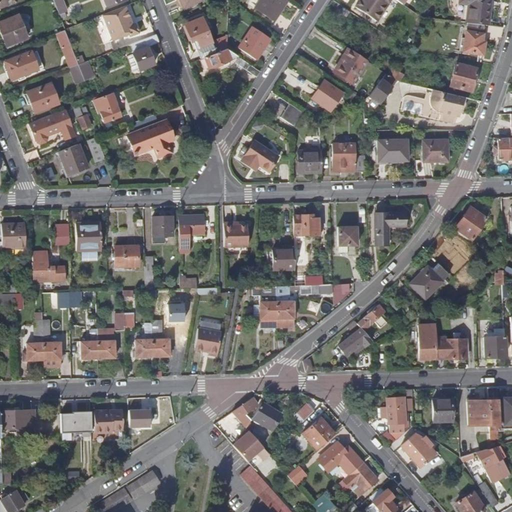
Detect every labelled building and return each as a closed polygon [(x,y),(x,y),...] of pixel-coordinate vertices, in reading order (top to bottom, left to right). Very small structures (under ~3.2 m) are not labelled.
[(52,0),(60,21),(67,18),(59,0),(52,0)] [(125,0),(102,0),(106,9),(126,1),(125,0)] [(180,0),(184,9),(203,1),(202,0),(180,0)] [(289,2),(286,0),(260,0),(255,8),(275,22),(289,2)] [(393,0),(362,0),(357,8),(378,22),(393,0)] [(486,25),(488,25),(491,0),(459,0),(459,2),(472,3),(470,23),(486,25)] [(353,13),(345,8),(344,7),(340,13),(349,19),(353,13)] [(126,8),(101,17),(103,20),(127,11),(126,8)] [(132,24),(127,11),(103,20),(95,23),(103,44),(127,34),(129,37),(138,33),(134,23),(132,24)] [(15,17),(0,23),(0,38),(4,49),(25,41),(15,17)] [(200,60),(208,57),(226,49),(227,41),(213,47),(202,19),(184,26),(190,41),(192,40),(200,60)] [(486,25),(470,23),(468,23),(464,50),(483,53),(486,41),(483,41),(486,25)] [(269,40),(252,29),(238,49),(255,61),(269,40)] [(65,31),(56,35),(70,68),(78,65),(65,31)] [(158,43),(155,35),(143,40),(145,45),(150,46),(158,43)] [(143,40),(128,45),(131,51),(145,45),(143,40)] [(132,55),(138,71),(154,65),(147,49),(132,55)] [(226,49),(208,57),(212,67),(226,61),(226,60),(235,56),(226,49)] [(367,62),(350,51),(335,75),(351,86),(367,62)] [(37,71),(30,53),(3,63),(10,82),(37,71)] [(256,79),(260,73),(241,60),(239,63),(244,66),(242,69),(256,79)] [(470,91),(477,70),(455,63),(448,84),(470,91)] [(84,81),(78,65),(70,68),(76,84),(84,81)] [(385,74),(391,78),(395,72),(387,67),(383,73),(385,74)] [(393,79),(396,81),(397,82),(400,75),(395,72),(391,78),(393,79)] [(391,78),(385,74),(369,98),(379,105),(396,81),(393,79),(391,78)] [(322,83),(311,98),(330,111),(341,95),(322,83)] [(33,115),(57,105),(49,84),(25,94),(33,115)] [(463,98),(433,90),(430,100),(430,102),(430,104),(431,107),(432,109),(433,111),(434,112),(436,113),(438,114),(441,117),(440,121),(454,125),(456,116),(455,116),(456,112),(460,113),(463,98)] [(112,111),(103,114),(101,115),(104,125),(121,119),(112,96),(107,98),(112,111)] [(98,101),(103,114),(112,111),(107,98),(98,101)] [(303,113),(290,104),(281,118),(294,127),(303,113)] [(80,131),(89,127),(85,115),(86,115),(84,108),(73,112),(80,131)] [(74,138),(63,111),(26,126),(33,143),(34,142),(35,145),(39,146),(44,144),(46,141),(45,138),(59,133),(63,142),(74,138)] [(156,114),(131,124),(135,134),(128,136),(135,153),(133,154),(134,158),(138,156),(138,155),(155,148),(159,158),(172,153),(168,143),(174,140),(167,121),(160,123),(156,114)] [(95,138),(86,141),(96,164),(104,161),(95,138)] [(509,147),(511,147),(511,138),(498,139),(498,160),(509,159),(509,147)] [(389,156),(389,161),(409,161),(408,139),(378,140),(379,156),(389,156)] [(424,161),(449,161),(448,139),(423,140),(424,161)] [(259,165),(268,172),(278,158),(254,141),(242,160),(256,169),(259,165)] [(334,144),(335,172),(366,171),(365,157),(356,157),(356,144),(334,144)] [(77,145),(57,153),(66,175),(85,168),(77,145)] [(322,172),(322,151),(300,151),(300,173),(322,172)] [(470,239),(485,219),(483,217),(484,215),(481,213),(480,215),(469,207),(453,227),(462,233),(460,235),(463,238),(464,235),(470,239)] [(389,227),(405,226),(405,213),(375,214),(375,243),(389,243),(389,227)] [(293,216),(293,231),(301,231),(301,235),(318,235),(318,218),(311,218),(311,215),(293,216)] [(181,248),(181,253),(188,253),(187,235),(202,235),(202,217),(180,217),(181,248)] [(152,237),(171,236),(171,218),(151,218),(152,237)] [(222,224),(222,248),(246,247),(245,226),(231,226),(231,223),(222,224)] [(100,224),(76,225),(76,252),(101,251),(100,224)] [(0,258),(1,258),(0,252),(24,251),(24,225),(0,225),(0,258)] [(346,245),(357,245),(356,225),(337,226),(337,251),(346,251),(346,245)] [(69,247),(69,226),(57,226),(58,247),(69,247)] [(115,267),(137,267),(136,247),(115,247),(115,267)] [(295,271),(294,249),(278,250),(279,271),(295,271)] [(46,268),(46,250),(33,251),(33,262),(32,262),(32,281),(64,281),(64,268),(46,268)] [(408,284),(423,299),(447,276),(436,264),(430,269),(427,266),(408,284)] [(502,271),(497,271),(497,274),(494,274),(494,285),(501,285),(502,285),(502,282),(502,271)] [(333,283),(330,283),(305,284),(303,284),(303,292),(333,292),(333,283)] [(270,285),(257,286),(255,286),(254,295),(261,295),(261,305),(255,305),(255,319),(261,319),(261,327),(278,327),(277,285),(270,285)] [(277,285),(278,327),(294,327),(294,301),(284,301),(284,285),(277,285)] [(81,291),(71,292),(69,292),(70,308),(82,308),(81,291)] [(69,292),(54,292),(55,308),(70,308),(69,292)] [(475,300),(470,294),(458,300),(460,306),(475,300)] [(357,318),(353,322),(360,329),(362,331),(371,322),(378,330),(385,323),(378,316),(383,311),(378,306),(361,322),(357,318)] [(36,339),(44,339),(50,339),(50,321),(43,321),(43,312),(37,312),(38,321),(35,321),(36,339)] [(125,314),(126,331),(135,331),(135,313),(125,314)] [(153,330),(154,357),(171,357),(170,340),(162,341),(162,313),(152,313),(153,330)] [(126,331),(125,314),(116,314),(117,331),(126,331)] [(199,328),(195,349),(210,352),(209,354),(218,356),(222,332),(221,332),(222,325),(202,321),(201,328),(199,328)] [(432,337),(432,325),(416,326),(417,359),(433,359),(432,337)] [(371,341),(362,331),(360,329),(336,348),(343,358),(354,349),(356,352),(371,341)] [(503,354),(503,329),(492,330),(492,333),(484,333),(485,338),(482,338),(482,358),(502,357),(502,354),(503,354)] [(154,357),(153,330),(147,330),(147,341),(137,341),(138,358),(154,357)] [(99,331),(99,337),(99,343),(99,359),(116,359),(116,342),(106,342),(106,331),(99,331)] [(182,335),(177,356),(183,358),(188,336),(182,335)] [(432,337),(433,359),(464,358),(463,339),(444,340),(444,337),(432,337)] [(44,344),(44,361),(45,367),(62,367),(61,359),(64,359),(64,353),(61,353),(61,344),(61,342),(50,343),(44,343),(44,344)] [(99,359),(99,343),(82,343),(83,360),(99,359)] [(44,361),(44,344),(28,345),(28,362),(44,361)] [(306,359),(303,362),(306,373),(311,373),(313,370),(310,360),(306,359)] [(494,388),(484,389),(485,401),(478,402),(478,399),(470,399),(470,402),(464,402),(465,426),(488,426),(488,432),(489,431),(489,440),(496,440),(495,431),(496,431),(494,388)] [(501,422),(496,422),(497,430),(511,429),(511,399),(500,400),(501,422)] [(403,431),(402,400),(386,400),(386,408),(379,408),(379,418),(387,418),(387,431),(403,431)] [(451,401),(432,401),(432,424),(451,423),(451,401)] [(248,429),(253,434),(256,428),(250,424),(252,421),(245,412),(252,407),(248,402),(235,413),(248,429)] [(273,430),(282,414),(261,402),(252,418),(273,430)] [(167,403),(151,403),(151,426),(166,427),(167,403)] [(303,421),(313,412),(306,404),(296,413),(303,421)] [(129,409),(129,427),(150,426),(150,408),(129,409)] [(122,410),(93,411),(94,433),(112,432),(112,430),(122,430),(122,410)] [(14,436),(28,435),(33,435),(32,411),(27,412),(1,412),(2,429),(14,428),(14,436)] [(71,413),(60,414),(61,434),(91,433),(90,412),(71,412),(71,413)] [(316,450),(333,435),(319,419),(301,434),(316,450)] [(253,434),(248,429),(240,435),(242,437),(233,445),(247,462),(264,448),(253,434)] [(418,469),(434,455),(421,440),(413,436),(399,448),(418,469)] [(347,474),(361,462),(346,444),(341,449),(338,446),(334,449),(331,446),(315,459),(324,469),(332,462),(334,464),(336,461),(347,474)] [(495,447),(473,454),(481,469),(489,484),(506,476),(498,461),(497,459),(499,455),(497,452),(498,452),(495,447)] [(347,474),(342,479),(348,486),(354,481),(358,487),(354,490),(357,495),(376,479),(361,462),(347,474)] [(272,511),(290,511),(251,467),(241,476),(272,511)] [(298,467),(288,476),(296,485),(306,476),(298,467)] [(131,499),(159,482),(152,471),(124,488),(131,499)] [(79,481),(79,472),(66,472),(66,482),(79,481)] [(478,487),(492,507),(497,504),(484,484),(478,487)] [(376,511),(386,511),(394,506),(387,498),(391,494),(385,487),(367,502),(376,511)] [(95,511),(110,511),(131,499),(124,488),(93,508),(95,511)] [(0,510),(1,511),(11,511),(24,504),(16,490),(0,499),(0,510)] [(458,511),(480,511),(482,511),(472,494),(454,505),(458,511)] [(335,511),(322,496),(312,505),(318,511),(335,511)]
